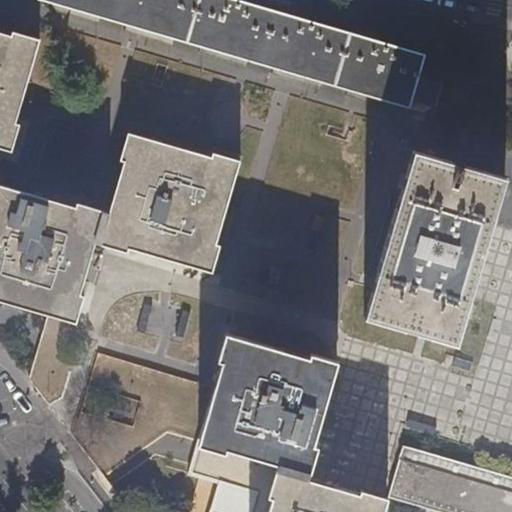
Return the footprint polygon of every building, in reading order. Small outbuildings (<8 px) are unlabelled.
[(242,0),(46,0),(409,107),(426,54),(242,0)] [(0,146),(12,150),(21,122),(17,121),(42,39),(13,30),(12,35),(0,31),(0,146)] [(0,299),(78,321),(86,294),(81,293),(96,242),(127,251),(128,248),(213,272),(220,245),(217,244),(241,161),(213,152),(211,158),(129,132),(120,160),(125,161),(110,213),(84,204),(82,207),(0,181),(0,299)] [(414,150),(365,316),(405,328),(412,304),(424,308),(417,332),(457,343),(506,177),(466,166),(458,190),(446,186),(453,161),(414,150)] [(451,179),(450,184),(455,186),(459,174),(460,168),(456,167),(451,179)] [(385,511),(390,497),(362,489),(360,492),(331,484),(309,477),(319,447),(314,446),(339,361),(310,353),(310,356),(227,332),(218,360),(221,360),(189,472),(256,492),(249,511),(226,511),(211,507),(209,511),(385,511)] [(390,497),(439,511),(455,461),(406,446),(400,464),(390,497)] [(511,511),(511,477),(455,461),(439,511),(511,511)]
